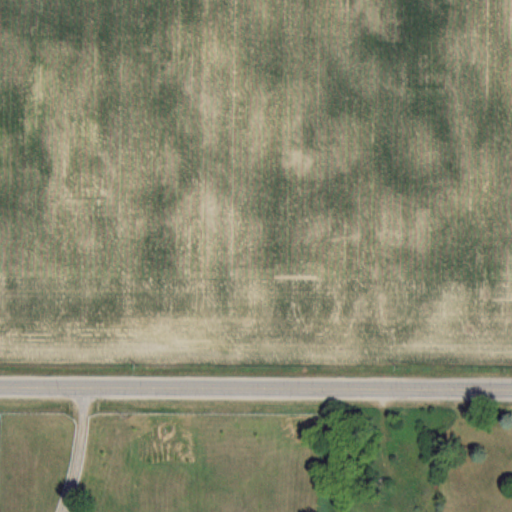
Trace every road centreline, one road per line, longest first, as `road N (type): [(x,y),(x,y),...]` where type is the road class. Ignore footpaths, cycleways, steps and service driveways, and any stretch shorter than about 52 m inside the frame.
road 1 (tertiary): [(326,389),(0,387)]
road 2 (tertiary): [(511,389),(326,389)]
